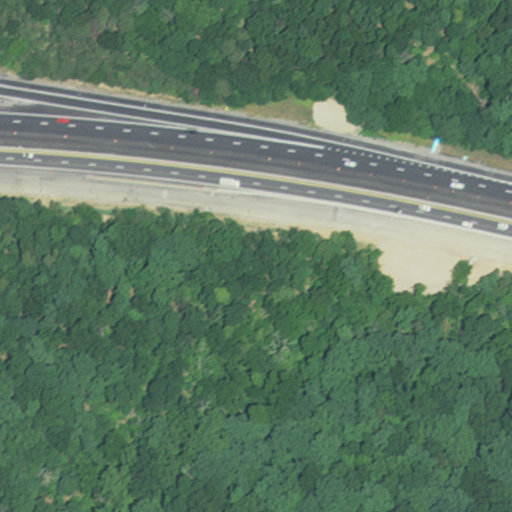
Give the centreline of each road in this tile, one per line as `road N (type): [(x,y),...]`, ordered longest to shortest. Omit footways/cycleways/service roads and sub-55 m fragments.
road 1 (motorway): [(0,176),(276,204),(511,249)]
road 2 (motorway): [(511,192),(280,149),(0,120)]
road 3 (motorway): [(404,170),(0,91)]
